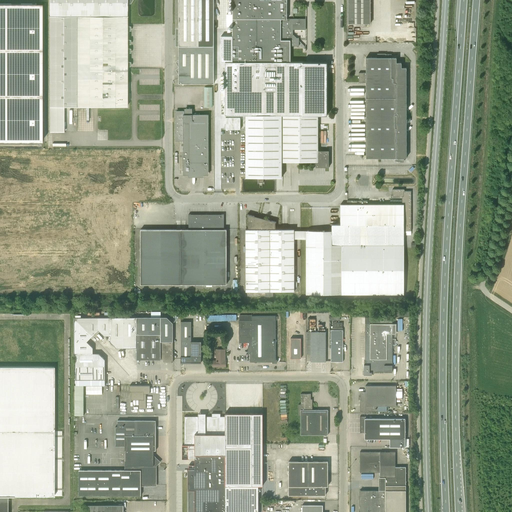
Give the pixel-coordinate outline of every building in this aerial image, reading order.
[(64,131),(64,106),(127,106),(127,25),(127,16),(127,5),(126,0),(49,0),(49,16),(49,131),(64,131)] [(184,83),(214,83),(213,0),(178,0),(179,59),(185,71),(179,75),(179,83),(184,83)] [(287,46),(288,46),(294,46),(299,46),(299,42),(300,42),(304,46),(304,49),(305,49),(305,46),(299,40),(297,40),(297,38),(293,35),(293,30),(305,30),(305,19),(287,19),(286,0),(232,0),(232,2),(232,44),(232,62),(258,62),(263,62),(287,62),(287,46)] [(370,24),(370,0),(347,0),(348,24),(370,24)] [(0,141),(42,142),(42,3),(0,3),(0,141)] [(395,161),(400,161),(400,162),(404,162),(404,158),(406,158),(406,67),(401,67),(401,62),(396,62),(396,58),(366,58),(366,73),(359,73),(359,77),(359,82),(359,83),(366,83),(366,158),(395,158),(395,161)] [(258,72),(232,72),(233,104),(308,103),(308,99),(308,87),(308,72),(263,72),(258,72)] [(213,86),(205,87),(205,107),(213,107),(213,86)] [(183,171),(209,171),(208,114),(183,114),(183,112),(176,112),(176,141),(183,141),(183,171)] [(282,115),(245,115),(246,173),(246,178),(258,177),(258,183),(263,183),(263,178),(282,177),(282,162),(316,162),(316,167),(329,167),(329,151),(318,151),(318,115),(282,115)] [(306,294),(404,294),(404,231),(411,231),(411,191),(404,191),(404,189),(392,189),(392,196),(393,196),(402,196),(402,204),(366,204),(367,204),(367,201),(359,201),(359,204),(361,204),(357,204),(357,201),(351,201),(351,204),(340,204),(340,224),(332,224),(332,231),(312,231),(306,231),(306,294)] [(141,284),(181,284),(226,284),(226,229),(224,229),(224,214),(188,214),(188,229),(141,229),(141,284)] [(294,292),(294,229),(275,229),(275,222),(276,222),(266,219),(259,219),(259,218),(258,218),(257,219),(254,219),(254,216),(247,214),(247,215),(248,215),(248,229),(246,229),(246,292),(265,292),(265,296),(273,296),(273,292),(294,292)] [(239,320),(239,338),(239,343),(250,343),(250,362),(276,362),(275,316),(270,316),(252,316),(252,315),(239,315),(239,320)] [(74,317),(93,336),(98,330),(98,317),(74,317)] [(74,342),(87,341),(93,336),(74,317),(74,342)] [(104,336),(110,336),(110,317),(98,317),(98,330),(104,336)] [(116,348),(123,348),(123,317),(110,317),(110,336),(110,342),(116,348)] [(123,348),(136,348),(136,335),(136,317),(123,317),(123,348)] [(173,362),(173,341),(173,323),(167,317),(136,317),(136,335),(136,348),(137,360),(161,359),(161,357),(163,357),(163,362),(173,362)] [(364,364),(364,375),(372,375),(372,372),(392,372),(393,318),(365,317),(365,364),(364,364)] [(181,362),(191,362),(201,362),(201,341),(191,341),(191,321),(180,321),(181,362)] [(331,330),(331,362),(343,362),(343,357),(343,330),(343,328),(331,328),(331,330)] [(326,332),(311,332),(306,332),(306,347),(309,347),(309,352),(311,352),(311,362),(326,362),(326,332)] [(301,338),(290,338),(290,358),(301,358),(301,338)] [(74,354),(76,354),(93,353),(93,348),(87,341),(74,342),(74,354)] [(216,360),(213,360),(213,367),(226,367),(226,349),(216,349),(216,360)] [(76,354),(76,367),(105,366),(105,359),(99,353),(93,353),(76,354)] [(0,511),(7,511),(7,496),(54,496),(62,496),(62,431),(54,431),(54,366),(0,366),(0,511)] [(76,379),(100,379),(105,379),(105,366),(76,367),(76,379)] [(75,385),(76,415),(85,415),(84,385),(75,385)] [(103,394),(103,385),(87,385),(87,394),(103,394)] [(146,408),(146,393),(150,393),(150,385),(130,385),(130,391),(131,391),(131,399),(139,400),(139,408),(146,408)] [(360,411),(378,411),(378,406),(396,406),(396,386),(366,385),(366,392),(360,392),(360,411)] [(301,415),(301,435),(323,435),(328,435),(328,410),(312,410),(312,402),(311,402),(311,394),(301,394),(301,404),(299,404),(299,415),(301,415)] [(182,445),(182,459),(195,459),(195,465),(189,465),(189,469),(188,469),(188,490),(189,490),(188,511),(258,511),(258,486),(263,485),(263,413),(225,413),(225,416),(220,416),(220,413),(212,413),(212,416),(205,416),(203,415),(200,415),(199,416),(184,416),(184,445),(182,445)] [(365,439),(380,439),(390,439),(390,447),(405,447),(405,418),(365,418),(365,416),(360,416),(360,433),(365,433),(365,439)] [(79,470),(79,495),(141,495),(141,485),(156,485),(156,465),(159,462),(154,456),(154,450),(156,450),(156,420),(118,420),(118,426),(116,426),(115,446),(124,446),(124,470),(79,470)] [(405,511),(406,467),(395,467),(395,452),(365,452),(360,452),(360,472),(380,472),(380,490),(360,490),(359,511),(405,511)] [(289,492),(289,495),(325,495),(325,486),(328,486),(328,461),(323,461),(289,461),(289,489),(285,489),(285,492),(289,492)]
